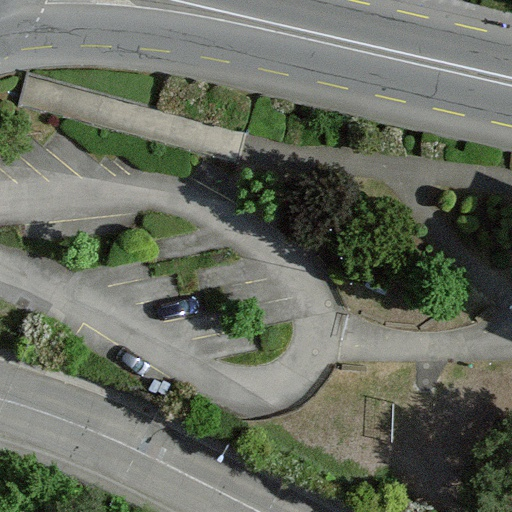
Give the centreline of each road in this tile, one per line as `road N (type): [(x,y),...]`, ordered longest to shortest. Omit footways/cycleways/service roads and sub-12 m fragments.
road 1 (primary): [(141,0),(511,82)]
road 2 (tertiary): [(0,399),(110,438),(258,511)]
